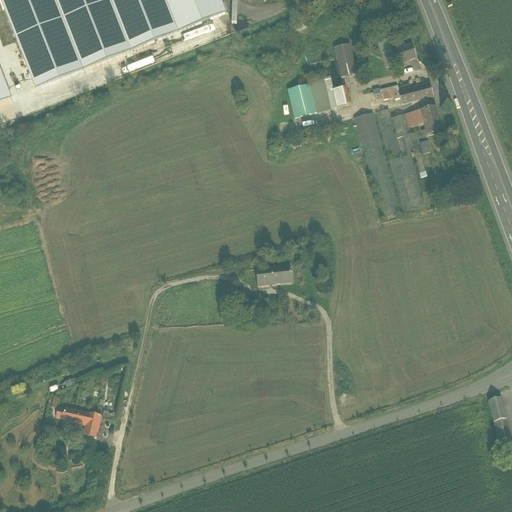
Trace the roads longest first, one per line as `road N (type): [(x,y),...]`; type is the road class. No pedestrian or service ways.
road 1 (unclassified): [(511,372),(121,511)]
road 2 (secondary): [(511,221),(427,0)]
